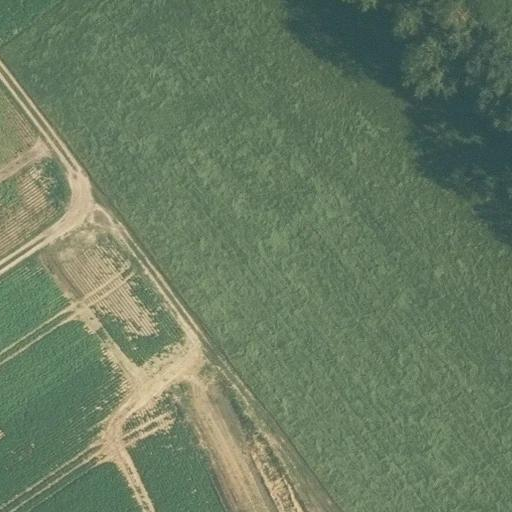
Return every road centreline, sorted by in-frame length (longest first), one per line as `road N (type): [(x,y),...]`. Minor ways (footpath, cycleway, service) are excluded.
road 1 (track): [(0,266),(96,200),(335,511)]
road 2 (track): [(0,69),(96,200)]
